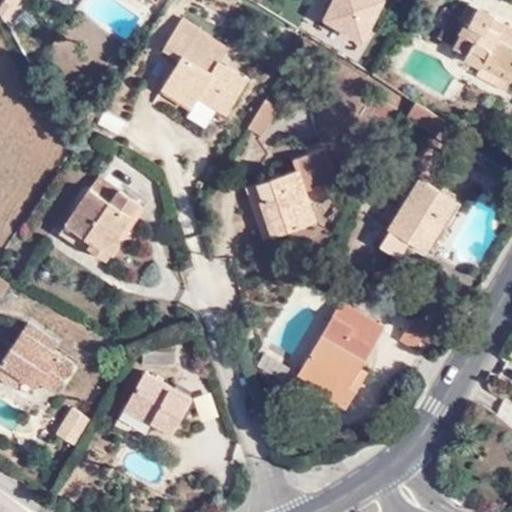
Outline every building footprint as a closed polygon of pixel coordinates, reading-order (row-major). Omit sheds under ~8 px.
[(0,0),(0,7),(11,13),(17,0),(0,0)] [(325,0),(320,17),(370,31),(378,0),(325,0)] [(490,51),(511,63),(511,23),(500,16),(501,11),(481,0),(472,0),(463,15),(471,21),(459,42),(471,48),(468,53),(484,61),(490,51)] [(214,113),(223,99),(230,104),(251,71),(226,52),(233,41),(207,20),(207,18),(202,14),(200,14),(190,6),(167,38),(183,50),(165,75),(214,113)] [(471,21),(463,15),(450,8),(441,26),(439,31),(459,42),(471,21)] [(484,61),(511,77),(511,63),(490,51),(484,61)] [(413,113),(443,132),(456,114),(424,94),(413,113)] [(282,105),(268,95),(249,123),(262,133),(282,105)] [(262,193),(270,222),(316,207),(308,180),(337,170),(326,136),(289,148),(292,158),(243,174),(251,197),(262,193)] [(152,203),(108,168),(64,224),(92,246),(95,242),(111,255),(128,233),(124,229),(140,211),(144,214),(152,203)] [(466,197),(427,172),(396,222),(398,224),(388,240),(406,252),(417,235),(435,247),(466,197)] [(261,226),(270,222),(262,193),(251,197),(261,226)] [(0,290),(9,277),(0,270),(0,290)] [(346,289),(297,354),(324,375),(318,383),(340,400),(356,380),(344,370),(351,360),(359,360),(362,357),(391,320),(346,289)] [(413,311),(399,336),(414,345),(429,320),(413,311)] [(49,392),(73,357),(55,343),(60,339),(28,314),(0,354),(0,371),(14,383),(22,373),(49,392)] [(144,357),(179,357),(179,342),(143,341),(144,357)] [(324,375),(297,354),(291,363),(318,383),(324,375)] [(369,364),(362,357),(359,360),(351,360),(344,370),(356,380),(369,364)] [(171,428),(193,389),(147,361),(124,398),(171,428)] [(56,429),(74,439),(89,413),(71,402),(56,429)]
